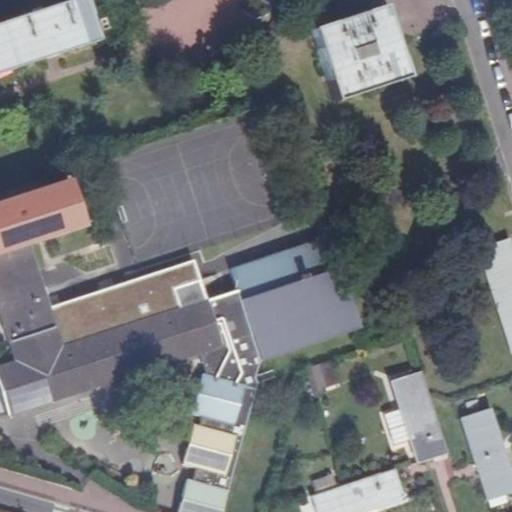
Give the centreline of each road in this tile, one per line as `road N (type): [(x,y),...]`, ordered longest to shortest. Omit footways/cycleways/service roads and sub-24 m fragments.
road 1 (residential): [(49,275),(115,299),(506,159)]
road 2 (residential): [(506,159),(455,0)]
